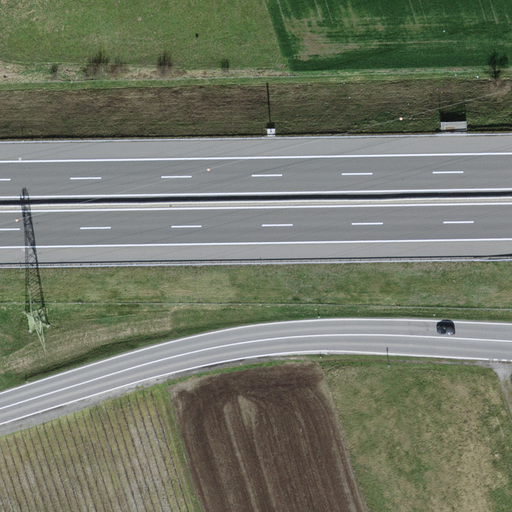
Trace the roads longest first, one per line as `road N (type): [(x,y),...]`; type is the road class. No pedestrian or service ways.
road 1 (tertiary): [(511,341),(280,337),(145,363),(0,408)]
road 2 (motorway): [(511,168),(0,178)]
road 3 (motorway): [(0,229),(511,220)]
